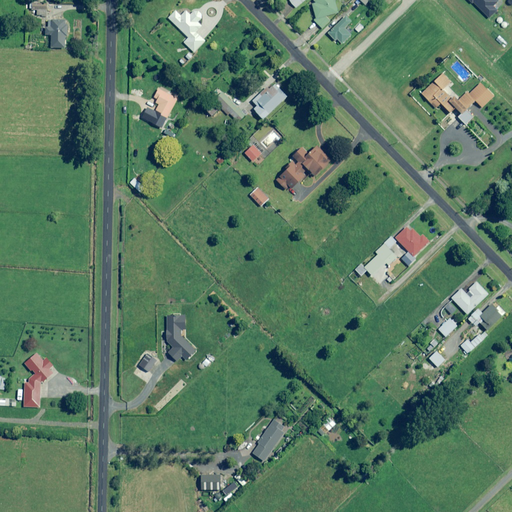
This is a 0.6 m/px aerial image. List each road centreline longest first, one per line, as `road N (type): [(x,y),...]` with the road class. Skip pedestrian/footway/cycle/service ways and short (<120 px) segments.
road 1 (residential): [(101,511),(111,0)]
road 2 (residential): [(244,0),(511,276)]
